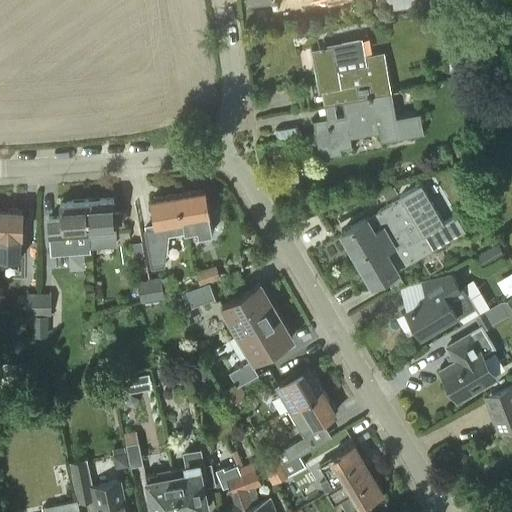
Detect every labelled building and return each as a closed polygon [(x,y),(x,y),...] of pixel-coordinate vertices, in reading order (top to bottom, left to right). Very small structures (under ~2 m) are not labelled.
[(336,101),(344,100),(391,91),(384,50),(364,54),(361,35),(328,41),(328,45),(311,48),(319,90),(334,87),(336,101)] [(391,91),(344,100),(347,113),(312,120),(318,152),(351,146),(349,133),(377,128),(379,140),(423,132),(419,111),(396,115),(391,91)] [(468,136),(449,138),(451,153),(470,151),(468,136)] [(443,221),(420,183),(399,196),(400,198),(390,204),(389,202),(340,230),(355,254),(404,224),(413,239),(443,221)] [(398,194),(394,186),(381,193),(385,201),(398,194)] [(177,193),(183,231),(197,228),(198,234),(212,232),(204,189),(177,193)] [(183,231),(177,193),(151,198),(155,225),(156,224),(158,235),(183,231)] [(84,199),(88,242),(105,241),(105,243),(116,242),(113,197),(84,199)] [(89,250),(88,242),(84,199),(60,201),(61,214),(46,216),(49,253),(89,250)] [(0,208),(0,247),(20,248),(21,235),(22,235),(22,209),(0,208)] [(404,224),(355,254),(372,284),(465,229),(456,213),(443,221),(413,239),(404,224)] [(501,254),(495,244),(492,246),(475,256),(481,266),(501,254)] [(195,272),(199,283),(219,276),(215,264),(195,272)] [(427,296),(405,309),(421,336),(457,314),(449,301),(463,293),(459,287),(450,271),(422,279),(427,296)] [(398,274),(387,280),(392,289),(403,283),(398,274)] [(147,278),(150,299),(163,297),(159,276),(147,278)] [(150,299),(147,278),(135,280),(138,301),(150,299)] [(235,332),(273,309),(271,306),(273,305),(266,292),(263,294),(256,282),(219,304),(235,332)] [(214,301),(208,286),(186,295),(191,310),(214,301)] [(37,313),(37,292),(25,292),(25,313),(37,313)] [(37,292),(37,313),(49,313),(49,292),(37,292)] [(275,313),(273,309),(235,332),(252,359),(289,337),(282,325),(284,324),(277,311),(275,313)] [(455,361),(440,370),(457,398),(495,376),(482,353),(494,346),(483,329),(492,324),(485,310),(474,316),(480,326),(446,345),(455,361)] [(49,337),(49,316),(33,316),(33,337),(49,337)] [(235,386),(239,384),(256,374),(248,360),(227,372),(235,386)] [(287,408),(322,387),(308,365),(287,377),(287,378),(274,386),(287,408)] [(154,385),(151,370),(116,378),(119,393),(154,385)] [(65,371),(53,373),(55,384),(67,382),(65,371)] [(511,383),(482,395),(497,433),(511,427),(511,383)] [(239,384),(235,386),(219,395),(226,406),(245,394),(239,384)] [(322,387),(287,408),(303,435),(269,455),(276,466),(299,453),(331,434),(322,419),(336,411),(322,387)] [(123,432),(125,441),(130,464),(142,462),(136,430),(123,432)] [(326,491),(368,466),(354,442),(319,463),(327,477),(320,481),(326,491)] [(130,464),(127,449),(112,452),(115,467),(130,464)] [(177,491),(180,511),(185,511),(207,508),(202,484),(215,481),(211,459),(201,461),(199,450),(180,454),(183,465),(171,468),(177,491)] [(299,453),(276,466),(282,478),(306,464),(299,453)] [(87,458),(69,462),(78,503),(94,500),(96,511),(125,511),(119,479),(92,485),(87,458)] [(255,511),(239,471),(240,470),(237,463),(224,468),(237,502),(224,508),(225,511),(255,511)] [(239,471),(255,511),(275,511),(270,497),(260,501),(253,485),(261,482),(254,465),(240,470),(239,471)] [(368,466),(326,491),(333,503),(351,492),(358,505),(383,491),(368,466)] [(180,511),(177,491),(171,468),(144,473),(152,511),(180,511)] [(42,506),(43,511),(79,511),(77,499),(42,506)]
